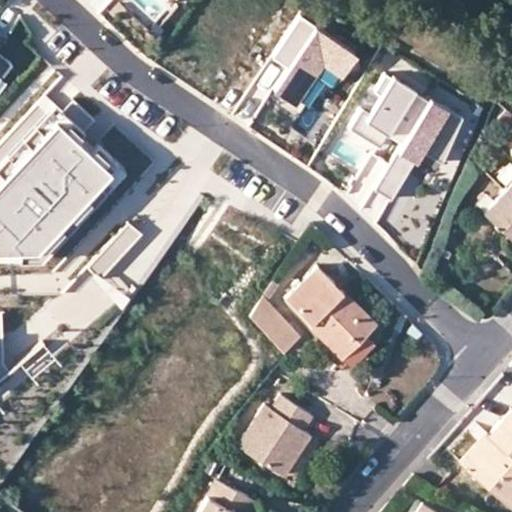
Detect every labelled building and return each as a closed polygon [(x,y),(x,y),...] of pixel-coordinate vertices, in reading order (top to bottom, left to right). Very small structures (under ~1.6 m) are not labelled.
[(322,54),(343,68),(354,51),(299,15),(272,54),(288,65),(275,85),(293,98),(322,54)] [(0,75),(12,60),(0,51),(0,45),(4,41),(3,34),(0,32),(0,75)] [(430,95),(386,69),(375,87),(381,91),(370,108),(362,103),(349,124),(380,142),(388,129),(404,139),(430,95)] [(404,139),(375,186),(392,197),(422,148),(443,161),(464,115),(431,94),(430,95),(404,139)] [(0,259),(41,258),(126,167),(99,142),(95,145),(82,133),(96,118),(75,99),(64,110),(57,103),(0,163),(0,259)] [(511,194),(504,187),(484,208),(511,234),(511,194)] [(87,266),(100,278),(142,231),(129,221),(87,266)] [(341,355),(375,321),(319,265),(291,292),(286,298),(341,355)] [(271,282),(264,292),(296,327),(306,318),(286,298),(291,292),(271,282)] [(283,349),(301,333),(264,292),(250,312),(283,349)] [(0,377),(9,370),(2,362),(0,310),(0,377)] [(317,414),(285,393),(276,408),(269,404),(242,445),(287,474),(314,432),(307,428),(317,414)] [(511,421),(496,440),(469,469),(502,498),(511,487),(511,421)] [(458,459),(469,469),(496,440),(485,429),(458,459)] [(248,511),(256,498),(218,478),(199,511),(248,511)] [(511,487),(502,498),(511,506),(511,487)]
